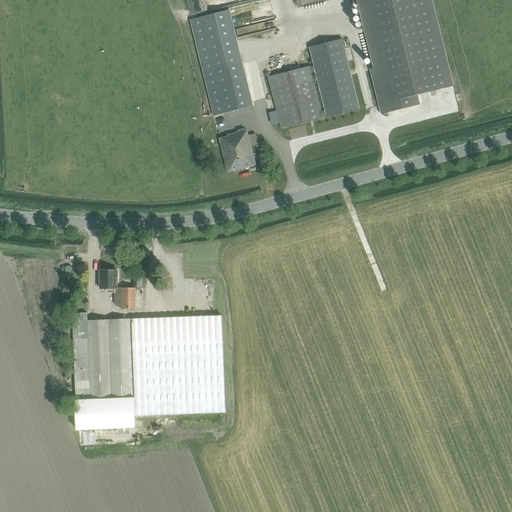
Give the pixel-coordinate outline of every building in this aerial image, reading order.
[(452,86),(430,0),(363,0),(380,66),(370,69),(381,114),(414,106),(411,96),(452,86)] [(230,10),(190,20),(214,116),(254,106),(230,10)] [(360,109),(342,39),(310,47),(315,67),(311,68),(311,67),(268,77),(281,129),(360,109)] [(227,138),(219,140),(227,173),(255,166),(246,132),(245,132),(244,130),(242,130),(242,133),(227,137),(227,138)] [(107,293),(116,293),(116,304),(123,308),(142,308),(143,289),(118,288),(118,270),(101,270),(101,288),(107,288),(107,293)] [(87,321),(88,321),(88,313),(72,313),(76,400),(90,399),(87,321)] [(170,317),(144,318),(147,415),(174,414),(170,317)] [(132,319),(88,321),(87,321),(90,399),(135,398),(132,319)] [(136,428),(135,398),(90,399),(76,400),(77,430),(136,428)]
